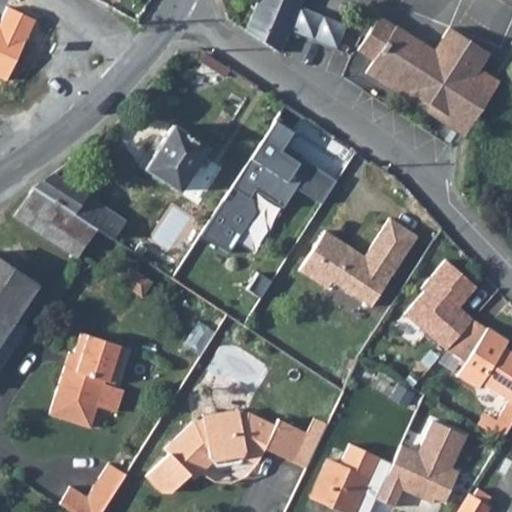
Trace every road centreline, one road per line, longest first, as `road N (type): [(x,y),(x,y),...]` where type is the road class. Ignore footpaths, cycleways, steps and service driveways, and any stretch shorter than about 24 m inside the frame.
road 1 (residential): [(177,10),(411,160),(511,274)]
road 2 (tertiary): [(137,59),(36,158),(0,179)]
